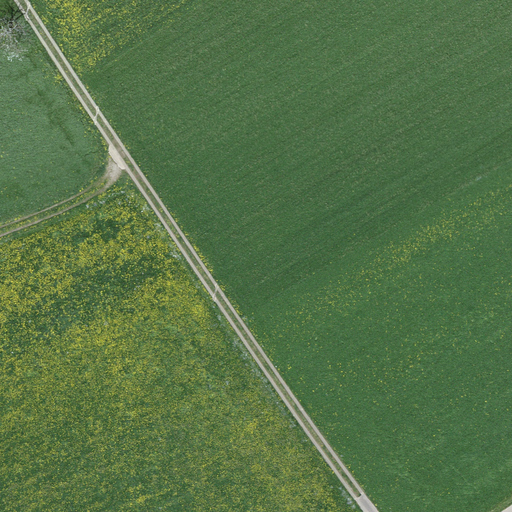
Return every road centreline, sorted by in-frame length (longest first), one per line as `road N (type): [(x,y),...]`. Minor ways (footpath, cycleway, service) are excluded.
road 1 (track): [(20,0),(372,511)]
road 2 (track): [(0,232),(105,184),(124,156)]
